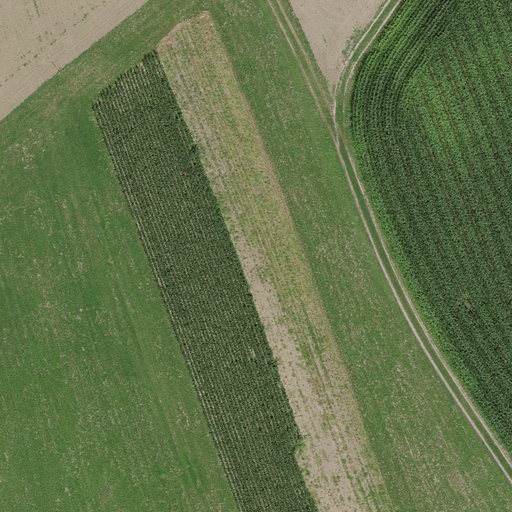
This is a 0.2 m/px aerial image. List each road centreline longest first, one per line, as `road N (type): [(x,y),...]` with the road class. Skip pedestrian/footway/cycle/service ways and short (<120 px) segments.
road 1 (track): [(272,0),(334,124),(400,299),(511,474)]
road 2 (track): [(334,124),(346,63),(393,0)]
